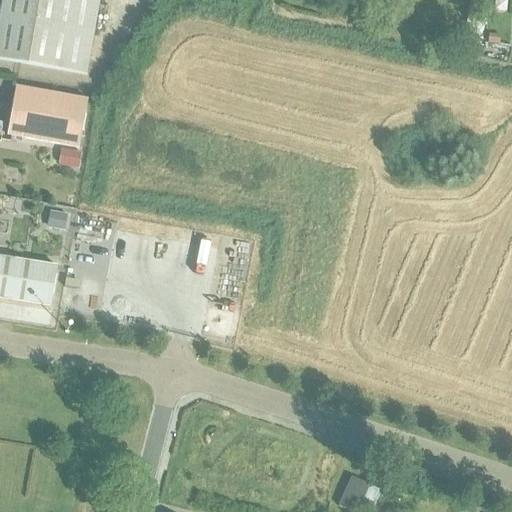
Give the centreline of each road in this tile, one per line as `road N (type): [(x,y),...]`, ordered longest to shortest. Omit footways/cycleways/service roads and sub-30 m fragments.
road 1 (residential): [(511,483),(174,371)]
road 2 (residential): [(174,371),(0,344)]
road 3 (residential): [(136,511),(174,371)]
